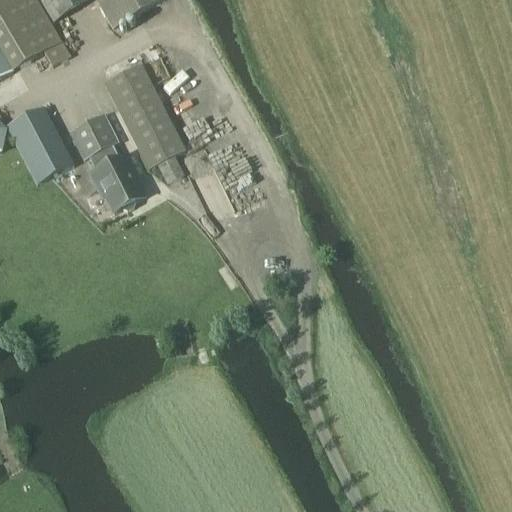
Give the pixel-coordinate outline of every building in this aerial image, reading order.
[(32,0),(0,0),(0,56),(12,77),(44,59),(52,72),(69,62),(49,28),(32,0)] [(32,0),(49,28),(93,2),(92,0),(32,0)] [(92,0),(93,2),(111,32),(166,0),(165,0),(92,0)] [(0,83),(11,77),(0,57),(0,83)] [(174,163),(186,157),(142,70),(105,88),(149,175),(158,171),(168,189),(184,181),(174,163)] [(37,190),(74,170),(44,113),(7,133),(37,190)] [(113,150),(118,148),(104,121),(70,138),(84,165),(89,163),(96,177),(91,179),(99,195),(102,194),(114,218),(122,214),(127,216),(134,213),(136,207),(143,203),(131,179),(133,178),(125,162),(120,165),(113,150)]
